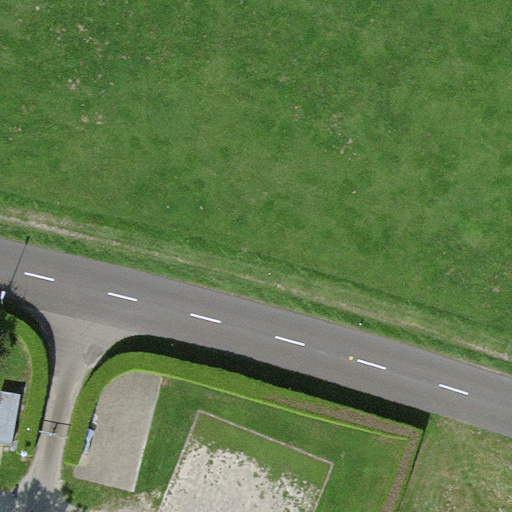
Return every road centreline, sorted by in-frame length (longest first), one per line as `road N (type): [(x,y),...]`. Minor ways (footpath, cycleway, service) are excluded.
road 1 (tertiary): [(511,410),(0,268)]
road 2 (track): [(0,214),(511,338)]
